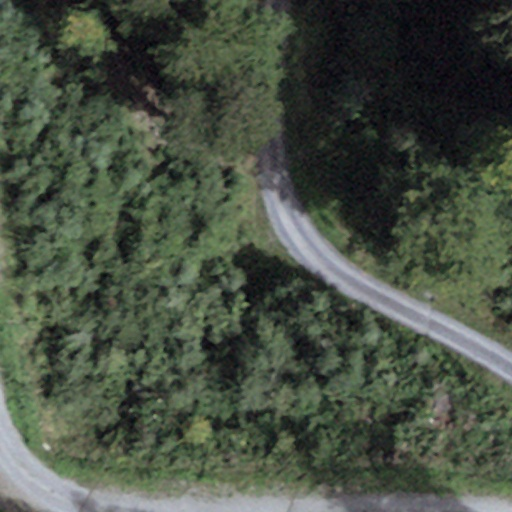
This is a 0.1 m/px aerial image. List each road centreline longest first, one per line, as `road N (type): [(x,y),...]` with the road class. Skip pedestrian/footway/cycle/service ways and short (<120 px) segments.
road 1 (track): [(279,0),(270,131),(276,194),(340,271),(511,374)]
road 2 (track): [(185,511),(55,493),(9,458),(0,440)]
